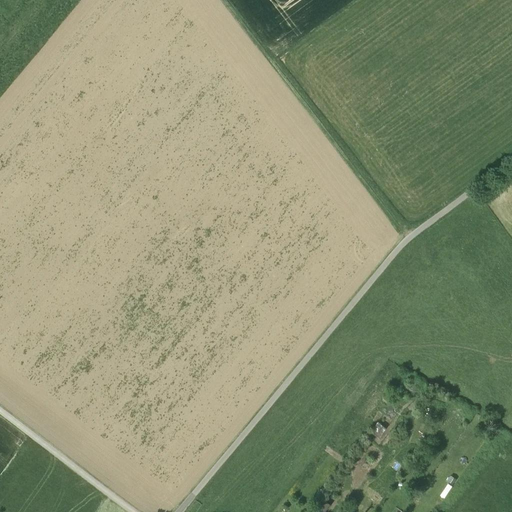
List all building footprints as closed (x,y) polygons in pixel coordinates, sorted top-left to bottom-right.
[(420,384),(413,379),(404,392),(412,397),(420,384)] [(387,406),(380,415),(391,423),(398,414),(387,406)] [(378,424),(372,432),(380,438),(386,429),(378,424)] [(415,495),(410,502),(416,506),(421,499),(415,495)] [(324,511),(329,506),(321,500),(312,511),(324,511)]
